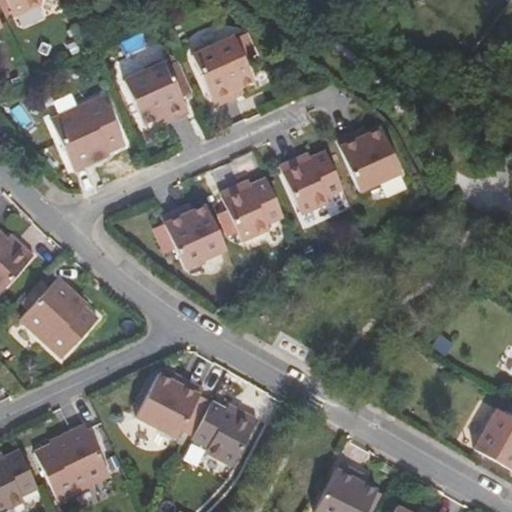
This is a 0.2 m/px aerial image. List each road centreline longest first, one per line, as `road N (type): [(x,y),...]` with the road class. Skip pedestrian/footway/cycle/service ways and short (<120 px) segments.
road 1 (residential): [(183,327),(507,511)]
road 2 (residential): [(58,224),(296,114)]
road 3 (residential): [(183,327),(0,418)]
road 4 (residential): [(58,224),(183,327)]
